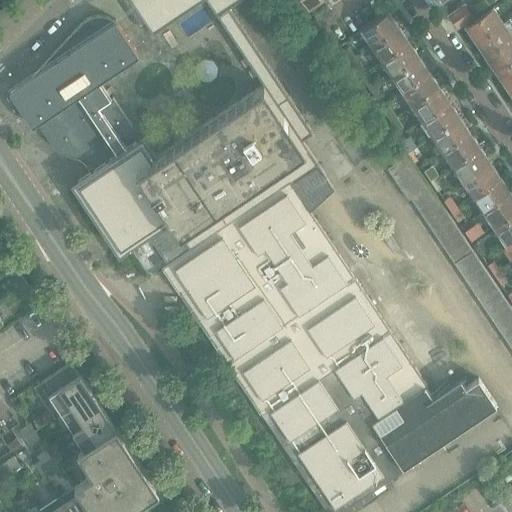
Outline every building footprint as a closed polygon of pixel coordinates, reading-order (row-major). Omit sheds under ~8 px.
[(199,0),(207,0),(264,84),(153,158),(141,141),(128,150),(97,171),(78,184),(121,247),(146,230),(167,263),(161,267),(179,292),(180,291),(182,294),(325,507),(328,511),(340,511),(405,469),(404,467),(373,421),(378,418),(404,400),(425,386),(427,385),(298,193),(326,174),(302,139),(313,132),(229,7),(239,0),(121,0),(127,9),(129,12),(140,28),(148,23),(153,31),(199,0)] [(329,4),(326,0),(303,0),(314,15),(329,4)] [(465,5),(449,15),(457,27),(473,16),(465,5)] [(493,7),(466,25),(476,41),(503,22),(493,7)] [(127,9),(112,18),(115,20),(116,20),(129,12),(127,9)] [(389,11),(362,30),(372,45),(399,27),(389,11)] [(128,150),(122,140),(129,135),(130,134),(131,133),(132,132),(132,131),(132,129),(132,128),(132,127),(132,125),(131,124),(113,97),(111,98),(100,81),(139,55),(116,20),(115,20),(112,18),(109,17),(107,17),(104,16),(100,15),(97,15),(94,16),(91,17),(89,17),(86,19),(84,21),(82,23),(44,64),(35,73),(10,91),(9,91),(33,126),(38,123),(52,144),(54,146),(57,149),(59,151),(63,153),(66,155),(68,156),(72,157),(76,157),(79,157),(82,157),(87,156),(97,171),(128,150)] [(511,38),(511,35),(503,22),(476,41),(486,56),(511,38)] [(399,27),(372,45),(382,61),(409,42),(399,27)] [(511,38),(486,56),(496,71),(511,60),(511,38)] [(409,42),(382,61),(393,75),(419,57),(409,42)] [(349,47),(343,51),(350,61),(356,57),(349,47)] [(356,57),(350,61),(357,71),(362,67),(356,57)] [(419,57),(393,75),(403,90),(429,72),(419,57)] [(511,60),(496,71),(506,86),(511,81),(511,60)] [(10,91),(35,73),(44,64),(7,88),(9,91),(10,91)] [(429,72),(403,90),(413,106),(439,87),(429,72)] [(369,77),(363,81),(370,91),(376,87),(369,77)] [(376,87),(370,91),(377,101),(383,97),(376,87)] [(439,87),(413,106),(423,120),(450,102),(439,87)] [(450,102),(423,120),(433,136),(460,117),(450,102)] [(389,107),(384,111),(390,121),(396,117),(389,107)] [(396,117),(390,121),(397,131),(403,127),(396,117)] [(460,117),(433,136),(443,151),(470,132),(460,117)] [(470,132),(443,151),(453,166),(480,147),(470,132)] [(409,137),(404,141),(410,151),(416,147),(409,137)] [(385,152),(393,162),(403,156),(395,145),(385,152)] [(480,147),(453,166),(463,181),(490,162),(480,147)] [(511,308),(406,155),(403,156),(393,162),(386,166),(511,351),(511,308)] [(490,162),(463,181),(473,196),(500,177),(490,162)] [(430,167),(424,171),(431,181),(437,177),(430,167)] [(437,177),(431,181),(437,191),(443,187),(437,177)] [(500,177),(473,196),(484,211),(510,192),(500,177)] [(511,194),(510,192),(484,211),(495,227),(511,215),(511,194)] [(450,197),(444,201),(451,211),(457,207),(450,197)] [(457,207),(451,211),(457,221),(463,217),(457,207)] [(511,215),(495,227),(506,245),(511,240),(511,215)] [(470,228),(465,232),(471,241),(477,238),(470,228)] [(479,241),(473,245),(480,254),(486,251),(479,241)] [(1,248),(0,248),(0,261),(1,263),(9,258),(1,248)] [(493,261),(487,265),(494,275),(500,271),(493,261)] [(10,276),(18,286),(25,281),(18,270),(10,276)] [(500,271),(494,275),(501,285),(506,281),(500,271)] [(32,291),(25,281),(18,286),(25,296),(32,291)] [(71,362),(34,386),(54,418),(61,413),(71,407),(93,392),(81,373),(79,374),(71,362)] [(373,421),(404,467),(496,404),(478,378),(465,386),(459,378),(432,396),(425,386),(404,400),(378,418),(373,421)] [(71,407),(61,413),(73,431),(83,424),(105,410),(93,392),(71,407)] [(0,397),(0,414),(8,408),(1,399),(0,397)] [(83,424),(73,431),(84,449),(85,449),(117,428),(105,410),(83,424)] [(30,424),(20,430),(25,437),(35,431),(30,424)] [(128,511),(159,492),(117,428),(85,449),(84,449),(78,453),(92,474),(74,486),(75,486),(79,493),(80,492),(92,511),(128,511)] [(35,431),(25,437),(29,444),(39,438),(35,431)] [(21,443),(18,438),(8,444),(12,450),(21,443)] [(50,453),(40,460),(44,467),(54,461),(50,453)] [(7,460),(13,470),(20,466),(14,456),(7,460)] [(7,460),(0,464),(0,465),(6,475),(13,470),(7,460)] [(54,461),(44,467),(49,474),(59,467),(54,461)] [(92,511),(80,492),(79,493),(75,486),(57,498),(66,511),(92,511)] [(66,511),(57,498),(39,509),(40,511),(66,511)]
